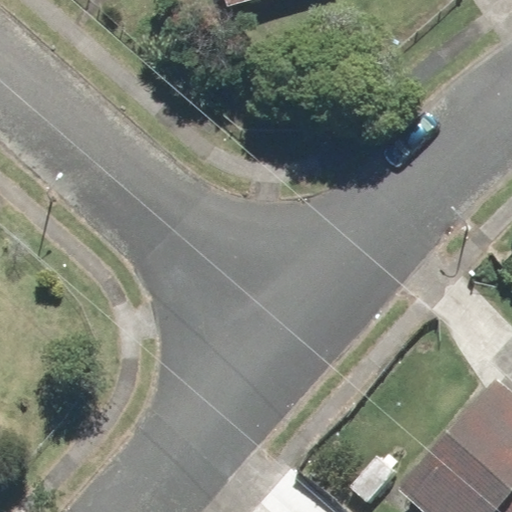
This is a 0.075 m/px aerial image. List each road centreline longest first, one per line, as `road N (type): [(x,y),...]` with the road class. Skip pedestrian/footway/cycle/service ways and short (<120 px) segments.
road 1 (residential): [(0,89),(283,331)]
road 2 (residential): [(283,331),(511,105)]
road 3 (residential): [(124,511),(283,331)]
